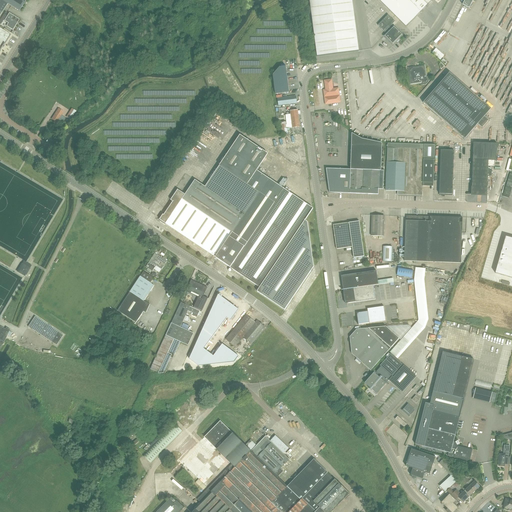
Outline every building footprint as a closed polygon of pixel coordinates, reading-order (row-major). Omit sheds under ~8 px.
[(1,0),(19,11),(25,0),(1,0)] [(309,0),(317,56),(359,51),(351,0),(309,0)] [(379,0),(406,27),(432,0),(379,0)] [(12,30),(19,19),(9,13),(4,20),(8,23),(6,26),(12,30)] [(388,15),(377,26),(384,32),(388,29),(389,27),(395,22),(388,15)] [(398,41),(398,40),(398,39),(402,35),(393,25),(390,29),(386,33),(383,36),(392,45),(396,41),(397,42),(398,41)] [(0,49),(10,34),(0,27),(0,49)] [(442,60),(447,55),(438,48),(434,52),(442,60)] [(6,53),(1,57),(7,63),(12,58),(6,53)] [(289,92),(286,66),(280,67),(273,75),(275,94),(289,92)] [(408,68),(411,84),(422,82),(422,85),(426,84),(429,80),(428,76),(426,77),(424,66),(408,68)] [(484,116),(491,108),(449,72),(423,103),(465,139),(478,124),(482,127),(488,120),(484,116)] [(332,79),(324,80),(325,89),(323,90),(325,105),(340,103),(338,88),(333,88),(332,79)] [(278,105),(297,103),(296,96),(278,98),(278,105)] [(71,108),(66,117),(71,120),(76,111),(71,108)] [(287,124),(287,128),(300,126),(298,110),(291,111),(291,115),(290,115),(290,114),(286,114),(287,124)] [(56,111),(51,119),(56,122),(58,124),(59,123),(60,123),(62,124),(66,118),(56,111)] [(286,121),(278,122),(280,135),(288,134),(287,128),(286,121)] [(350,169),(325,169),(329,192),(378,194),(378,189),(383,189),(384,171),(380,171),(381,143),(361,138),(351,133),(350,169)] [(284,310),(314,267),(308,222),(305,220),(312,209),(257,171),(268,154),(240,136),(220,166),(220,165),(205,187),(195,180),(185,195),(178,190),(171,200),(173,202),(162,217),(160,219),(259,287),(257,291),(284,310)] [(473,142),(471,195),(487,195),(488,175),(491,175),(492,166),(495,166),(495,160),(496,160),(497,143),(473,142)] [(433,190),(435,146),(388,144),(386,190),(398,191),(398,194),(422,195),(422,190),(433,190)] [(453,194),(454,150),(441,150),(439,193),(453,194)] [(506,185),(503,196),(509,198),(511,186),(511,173),(510,173),(506,185)] [(373,215),(373,236),(391,237),(392,230),(389,230),(389,223),(387,222),(387,215),(373,215)] [(417,263),(417,261),(461,263),(462,217),(406,215),(404,261),(413,261),(413,263),(417,263)] [(359,221),(349,222),(333,225),(337,249),(352,247),(354,257),(364,256),(359,221)] [(511,238),(506,237),(495,273),(511,277),(511,238)] [(385,262),(394,262),(394,246),(385,246),(385,262)] [(156,265),(162,269),(167,260),(158,254),(151,264),(149,262),(146,267),(153,271),(156,265)] [(25,276),(29,268),(30,268),(31,265),(23,260),(22,264),(21,265),(17,271),(25,276)] [(397,275),(412,277),(413,270),(398,267),(397,275)] [(118,310),(136,322),(148,304),(144,301),(154,285),(150,282),(153,278),(143,271),(118,310)] [(341,276),(343,289),(378,284),(376,271),(341,276)] [(186,291),(198,297),(194,307),(202,311),(208,298),(203,296),(205,291),(203,290),(205,286),(191,280),(186,291)] [(375,299),(374,285),(378,285),(378,284),(343,289),(345,303),(375,299)] [(238,310),(218,295),(185,367),(231,362),(236,355),(222,344),(213,356),(204,349),(227,318),(230,321),(238,310)] [(181,302),(171,324),(166,335),(181,341),(188,345),(193,333),(180,327),(188,310),(198,315),(200,311),(181,302)] [(368,311),(357,312),(359,325),(386,321),(384,306),(367,308),(368,311)] [(251,344),(265,327),(257,320),(255,322),(246,315),(226,339),(235,347),(243,337),(251,344)] [(35,316),(28,326),(56,345),(63,335),(35,316)] [(0,326),(0,348),(3,343),(5,340),(9,330),(6,328),(5,329),(0,326)] [(371,370),(391,348),(399,338),(386,326),(357,329),(350,337),(352,353),(371,370)] [(166,335),(148,375),(163,374),(170,357),(173,359),(181,341),(166,335)] [(511,346),(484,340),(473,384),(509,393),(511,380),(511,346)] [(453,441),(474,359),(443,352),(430,403),(424,402),(413,446),(424,448),(424,446),(448,452),(447,455),(469,461),(472,449),(457,445),(460,443),(458,440),(455,442),(453,441)] [(375,373),(366,383),(370,387),(369,388),(371,390),(372,389),(376,393),(380,388),(381,388),(386,383),(387,384),(389,382),(388,381),(389,380),(402,392),(416,376),(390,354),(386,358),(380,365),(381,366),(376,371),(377,372),(375,373)] [(475,388),(473,398),(490,402),(494,403),(497,393),(492,392),(475,388)] [(402,410),(409,416),(415,410),(408,404),(402,410)] [(402,420),(400,418),(398,416),(395,419),(404,427),(407,424),(402,420)] [(180,461),(188,469),(203,453),(210,459),(218,451),(220,453),(231,464),(233,466),(243,455),(262,474),(239,498),(253,511),(331,511),(350,493),(334,478),(311,501),(304,494),(300,498),(287,486),(278,477),(245,445),(220,421),(180,461)] [(151,463),(182,431),(174,423),(143,455),(151,463)] [(265,436),(257,445),(251,439),(245,445),(278,477),(283,471),(280,468),(289,459),(283,454),(289,448),(276,435),(270,441),(265,436)] [(499,466),(504,466),(505,459),(508,459),(510,445),(504,445),(503,455),(500,454),(500,455),(499,455),(498,461),(499,461),(499,466)] [(436,457),(411,448),(406,465),(413,468),(410,474),(423,479),(425,472),(430,474),(436,457)] [(253,511),(239,498),(262,474),(243,455),(233,466),(231,464),(226,470),(222,466),(226,461),(218,454),(220,453),(218,451),(210,459),(203,453),(188,469),(203,484),(219,468),(224,472),(197,499),(200,502),(194,509),(195,510),(192,511),(253,511)] [(314,458),(287,486),(300,498),(304,494),(311,501),(334,478),(314,458)] [(467,483),(470,486),(474,491),(479,486),(475,481),(474,482),(471,479),(469,480),(467,478),(467,477),(466,476),(466,477),(463,473),(460,476),(463,479),(467,483)] [(470,495),(474,491),(470,486),(465,490),(470,495)] [(449,493),(456,499),(456,500),(459,497),(463,502),(469,496),(463,491),(461,494),(456,489),(454,492),(449,488),(447,491),(449,493)] [(446,511),(448,511),(456,511),(457,511),(456,510),(461,505),(449,494),(441,502),(448,508),(446,511)] [(179,511),(184,507),(177,500),(176,501),(171,497),(156,511),(179,511)]
